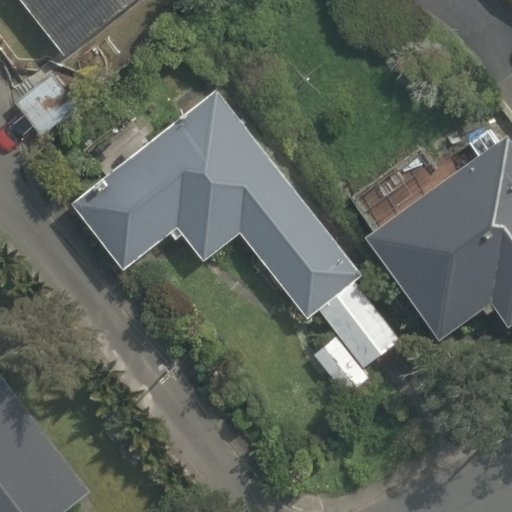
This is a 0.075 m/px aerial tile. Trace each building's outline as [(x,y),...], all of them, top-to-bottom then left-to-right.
[(28,0),(70,52),(133,0),(28,0)] [(73,198),(130,266),(181,224),(208,258),(244,230),(311,316),(323,307),(359,280),(369,272),(221,83),(73,198)] [(482,151),(369,231),(443,334),(488,303),(492,309),(500,303),(511,319),(511,129),(502,137),(492,126),(473,139),(482,151)] [(359,280),(323,307),(366,364),(403,335),(359,280)] [(372,374),(338,333),(316,352),(349,393),(372,374)] [(0,360),(0,511),(58,511),(96,482),(0,360)]
